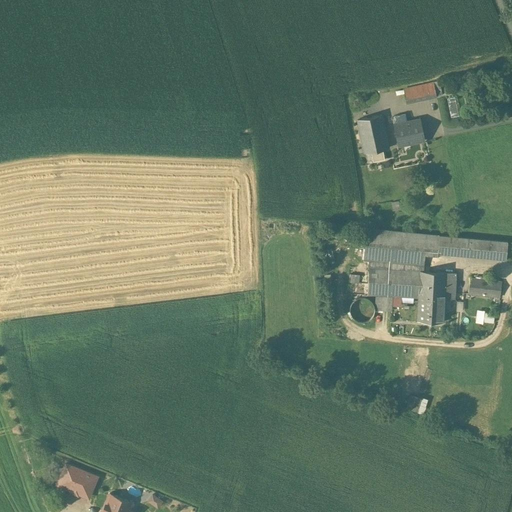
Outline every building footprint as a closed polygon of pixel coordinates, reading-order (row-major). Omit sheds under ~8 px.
[(439,83),(426,86),(429,99),(436,97),(434,91),(441,89),(439,83)] [(426,86),(404,93),(407,105),(429,99),(426,86)] [(448,100),(452,118),(460,116),(455,98),(448,100)] [(395,125),(407,122),(405,114),(393,117),(395,125)] [(381,116),(358,121),(360,132),(383,127),(381,116)] [(395,125),(393,125),(397,146),(423,141),(419,120),(407,122),(395,125)] [(383,127),(360,132),(364,153),(387,148),(383,127)] [(507,241),(366,228),(362,269),(371,269),(370,296),(419,298),(419,294),(420,273),(423,273),(424,254),(436,255),(442,253),(506,259),(507,241)] [(359,282),(360,274),(351,273),(350,281),(359,282)] [(423,273),(420,273),(419,294),(444,295),(445,274),(423,273)] [(455,274),(445,274),(444,295),(444,299),(454,299),(455,274)] [(500,282),(470,279),(468,295),(498,298),(500,282)] [(444,295),(419,294),(419,298),(418,321),(443,322),(444,299),(444,295)] [(359,298),(357,298),(356,299),(354,300),(353,301),(352,302),(351,304),(350,305),(349,307),(349,309),(349,311),(349,312),(350,314),(350,316),(351,317),(352,319),(353,320),(355,321),(356,322),(358,322),(360,323),(362,323),(363,323),(365,322),(367,322),(368,321),(370,320),(371,319),(372,317),(373,316),(374,314),(374,313),(374,311),(374,309),(374,307),(373,306),(373,304),(372,303),(370,301),(369,300),(368,299),(366,298),(364,298),(363,298),(361,298),(359,298)] [(493,323),(496,315),(485,312),(483,320),(493,323)] [(406,408),(424,414),(429,399),(411,394),(406,408)] [(97,476),(66,464),(57,484),(72,490),(71,492),(78,494),(78,493),(88,497),(97,476)] [(153,492),(147,500),(159,508),(164,500),(153,492)] [(130,511),(131,511),(130,511),(133,504),(109,494),(101,511),(130,511)]
